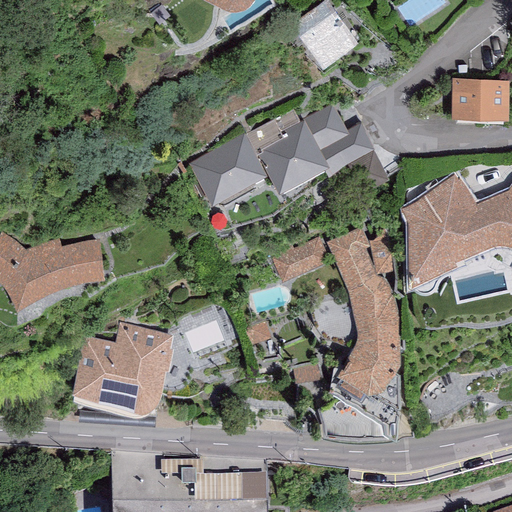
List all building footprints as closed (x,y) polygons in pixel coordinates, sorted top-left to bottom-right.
[(204,0),(212,4),(226,10),(234,10),(241,9),(247,7),(252,2),(252,0),(204,0)] [(327,0),(322,0),(289,26),(321,69),(358,41),(327,0)] [(509,79),(452,78),(451,117),(508,118),(509,79)] [(346,130),(332,102),(299,119),(293,107),(279,114),(280,116),(274,119),(245,134),(256,155),(259,154),(279,192),(323,169),(326,175),(345,165),(359,193),(389,178),(361,122),(346,130)] [(256,155),(245,134),(190,163),(212,204),(267,175),(256,155)] [(414,202),(401,207),(408,222),(410,285),(457,266),(455,262),(485,250),(493,246),(498,245),(503,244),(508,245),(511,247),(511,183),(508,190),(477,204),(460,178),(458,179),(454,174),(414,202)] [(361,225),(327,241),(347,288),(348,290),(349,294),(350,299),(356,327),(357,333),(357,338),(355,343),(353,346),(350,351),(351,352),(335,374),(341,378),(367,394),(369,395),(383,392),(396,370),(400,363),(398,322),(398,316),(397,309),(396,300),(393,295),(391,293),(391,291),(390,289),(389,285),(385,280),(382,278),(379,276),(376,276),(365,248),(370,246),(361,225)] [(104,279),(99,238),(93,239),(87,240),(80,241),(74,242),(67,244),(60,246),(58,238),(25,249),(21,246),(11,239),(7,236),(1,234),(0,235),(0,281),(4,286),(7,292),(10,298),(14,304),(17,311),(22,308),(30,303),(39,298),(47,295),(58,291),(69,285),(79,283),(90,280),(98,279),(104,279)] [(369,239),(376,273),(395,270),(388,235),(369,239)] [(291,243),(268,254),(281,282),(329,261),(319,236),(293,248),(291,243)] [(172,334),(119,322),(115,343),(91,337),(85,338),(81,344),(72,391),(133,404),(139,404),(145,404),(149,403),(153,402),(157,398),(159,394),(165,371),(168,371),(172,349),(169,348),(172,334)] [(399,375),(396,370),(383,392),(369,395),(367,394),(360,404),(336,389),(332,393),(329,391),(319,410),(324,435),(359,438),(394,435),(400,415),(399,375)] [(367,394),(341,378),(334,387),(336,389),(360,404),(367,394)] [(161,454),(111,452),(111,511),(266,511),(266,478),(203,477),(203,462),(161,464),(161,454)]
